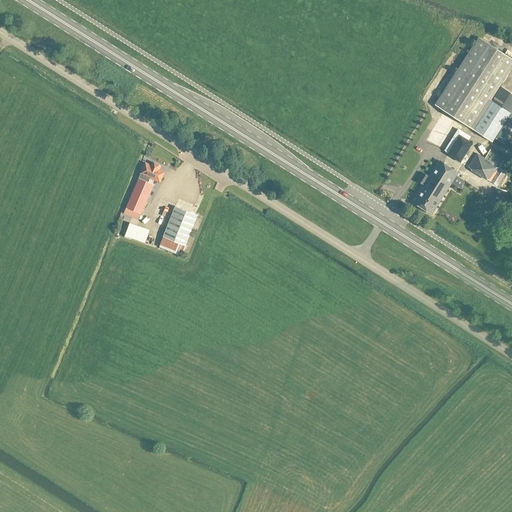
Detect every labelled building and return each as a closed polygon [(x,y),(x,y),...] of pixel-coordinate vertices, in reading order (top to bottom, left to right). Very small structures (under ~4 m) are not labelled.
[(490,99),(511,65),(511,58),(478,37),(435,104),(492,141),(511,112),(490,99)] [(503,143),(507,137),(505,136),(509,130),(503,126),(495,138),(503,143)] [(447,154),(460,163),(472,143),(460,135),(447,154)] [(484,159),(479,155),(477,154),(468,168),(497,186),(506,172),(498,168),(503,159),(489,150),(484,159)] [(423,185),(413,202),(431,214),(458,172),(439,161),(429,177),(423,173),(417,181),(423,185)] [(141,173),(126,208),(123,214),(138,220),(153,185),(145,181),(147,176),(159,182),(163,173),(158,170),(159,166),(152,163),(150,167),(145,164),(141,173)] [(507,191),(506,191),(497,188),(489,211),(499,214),(507,191)] [(175,206),(163,237),(159,247),(181,256),(197,216),(175,206)] [(143,241),(148,227),(127,220),(122,233),(143,241)]
